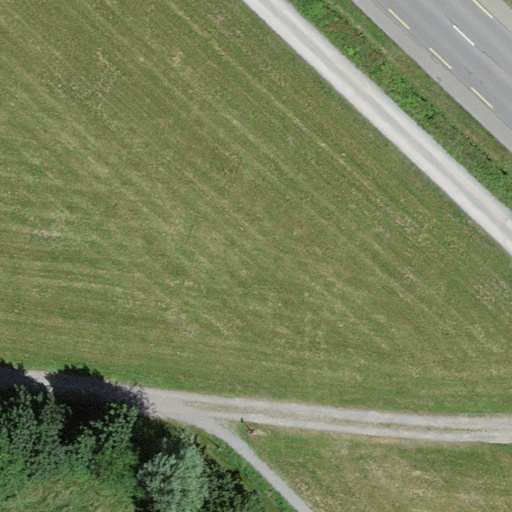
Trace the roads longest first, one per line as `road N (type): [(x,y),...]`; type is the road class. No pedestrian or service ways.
road 1 (residential): [(511,430),(156,407),(0,386)]
road 2 (unknown): [(301,511),(193,410)]
